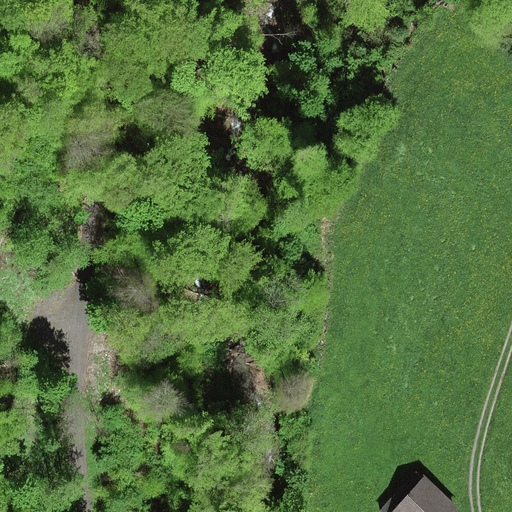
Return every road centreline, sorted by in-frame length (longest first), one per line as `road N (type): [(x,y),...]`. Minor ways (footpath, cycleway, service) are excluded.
road 1 (track): [(62,0),(105,89),(76,435),(91,511)]
road 2 (track): [(483,511),(479,467),(511,360)]
